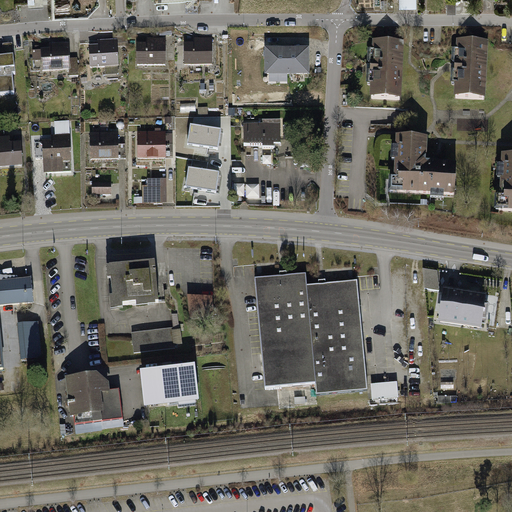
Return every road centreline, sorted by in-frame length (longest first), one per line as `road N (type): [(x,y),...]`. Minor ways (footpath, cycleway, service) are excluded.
road 1 (residential): [(0,31),(330,21)]
road 2 (primary): [(0,238),(169,224),(324,231)]
road 3 (residential): [(324,231),(330,21)]
road 4 (primary): [(324,231),(511,259)]
road 5 (residential): [(330,21),(511,19)]
road 6 (unknown): [(64,229),(76,369)]
